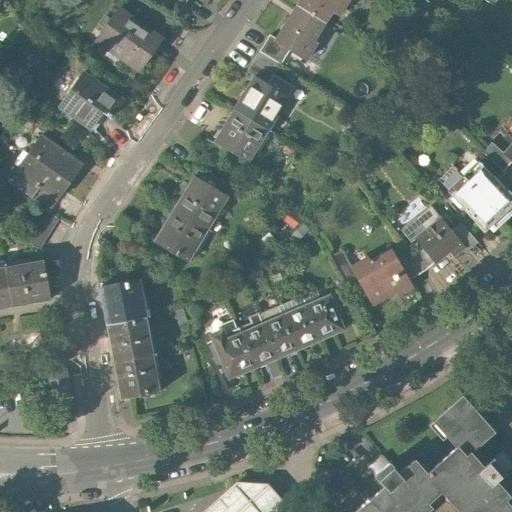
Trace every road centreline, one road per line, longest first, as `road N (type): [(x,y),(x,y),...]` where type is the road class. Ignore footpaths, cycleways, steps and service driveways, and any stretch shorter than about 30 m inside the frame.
road 1 (residential): [(212,55),(109,206),(89,250),(81,298),(108,467)]
road 2 (primary): [(108,467),(259,427),(366,382),(511,288)]
